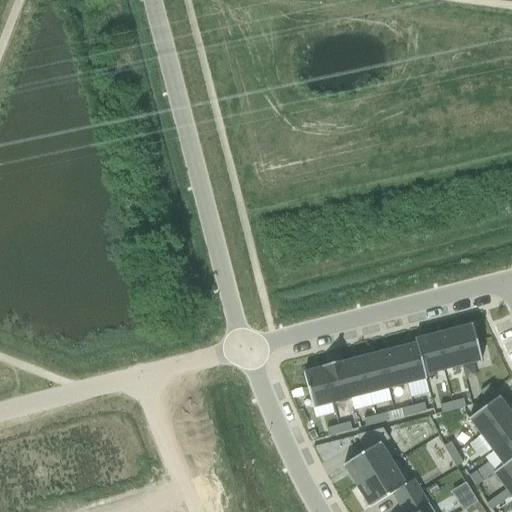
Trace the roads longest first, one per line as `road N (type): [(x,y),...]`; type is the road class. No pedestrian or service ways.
road 1 (residential): [(244,346),(150,0)]
road 2 (residential): [(507,279),(244,346)]
road 3 (residential): [(322,511),(244,346)]
road 4 (residential): [(149,373),(0,414)]
road 5 (residential): [(149,373),(197,511)]
